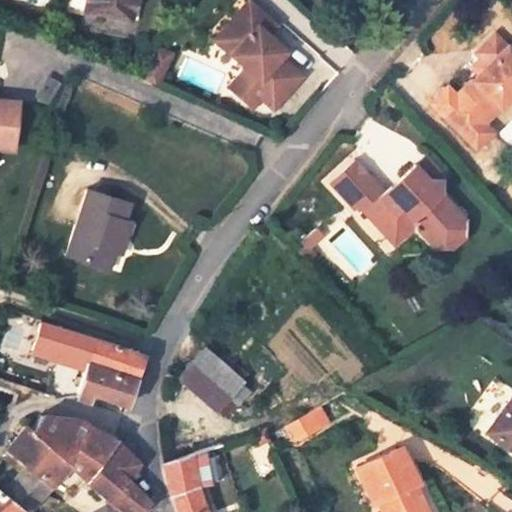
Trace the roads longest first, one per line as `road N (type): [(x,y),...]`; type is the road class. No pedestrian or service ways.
road 1 (residential): [(422,0),(247,208),(153,362),(142,428),(160,511)]
road 2 (unknown): [(295,149),(110,67),(43,49),(12,57)]
